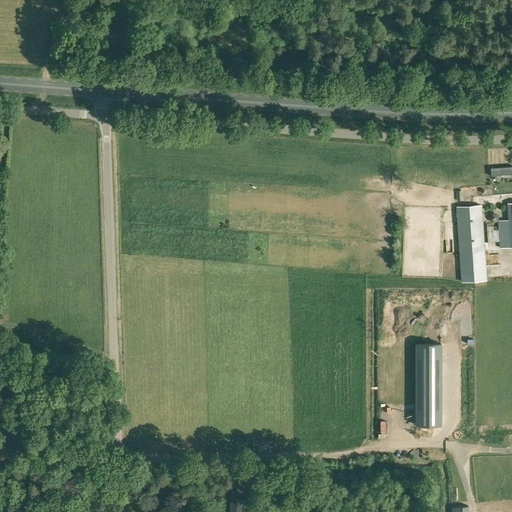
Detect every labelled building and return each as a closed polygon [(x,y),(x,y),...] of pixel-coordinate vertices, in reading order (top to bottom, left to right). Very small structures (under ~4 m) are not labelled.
[(491,176),(501,175),(501,174),(511,173),(511,166),(501,167),(490,168),(491,176)] [(508,219),(498,219),(500,247),(511,246),(511,201),(506,202),(508,219)] [(481,204),(456,206),(461,281),(487,279),(486,270),(485,256),(481,204)] [(492,224),(486,224),(488,241),(498,240),(498,229),(493,229),(492,224)] [(441,344),(416,344),(416,424),(441,424),(441,344)] [(231,495),(230,511),(240,511),(242,496),(231,495)]
